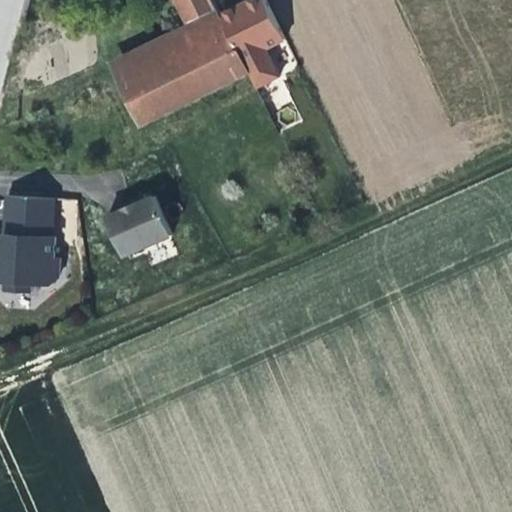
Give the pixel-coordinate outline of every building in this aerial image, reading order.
[(215,8),(210,0),(175,0),(187,23),(215,8)] [(286,53),(261,0),(256,0),(244,6),(220,18),(244,70),(256,96),(277,85),(267,60),(286,53)] [(220,18),(215,8),(187,23),(105,65),(136,126),(244,70),(220,18)] [(129,205),(102,217),(118,255),(166,235),(149,195),(129,205)] [(44,203),(0,203),(0,297),(22,299),(23,289),(43,290),(53,280),(53,267),(47,267),(44,203)]
